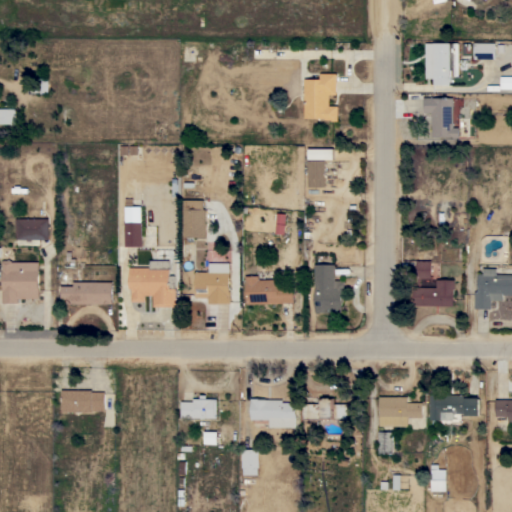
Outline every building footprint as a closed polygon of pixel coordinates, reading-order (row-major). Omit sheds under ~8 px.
[(496,42),(496,59),(474,59),(474,42),(496,42)] [(459,75),(450,75),(450,84),(433,84),(433,77),(426,77),(426,43),(459,43),(459,75)] [(305,79),(321,79),(321,73),(337,73),(337,94),(329,94),(329,105),(338,106),(338,121),(331,121),(331,119),(325,119),(325,118),(321,118),(321,119),(319,119),(319,118),(304,118),(305,79)] [(511,88),(500,88),(501,76),(511,76),(511,88)] [(453,127),(459,127),(459,137),(431,137),(431,112),(424,112),(424,97),(453,97),(453,127)] [(0,108),(15,108),(15,123),(0,123),(0,108)] [(334,148),(334,159),(309,159),(309,148),(334,148)] [(308,160),(325,160),(325,186),(308,187),(308,160)] [(125,198),(133,198),(133,206),(142,206),(142,222),(143,222),(143,246),(125,246),(125,222),(125,198)] [(204,200),(204,209),(206,209),(206,237),(194,237),(194,244),(184,244),(184,237),(183,237),(183,200),(204,200)] [(286,214),(284,234),(275,233),(277,213),(286,214)] [(49,219),(49,239),(40,239),(40,245),(17,245),(17,239),(16,239),(16,219),(49,219)] [(18,303),(2,303),(2,290),(3,290),(2,262),(4,260),(11,260),(13,262),(39,261),(39,298),(18,298),(18,303)] [(150,267),(150,260),(171,260),(170,275),(176,275),(176,288),(176,307),(153,306),(153,295),(145,295),(145,301),(132,301),(132,288),(130,288),(130,267),(150,267)] [(431,261),(431,278),(416,278),(416,261),(431,261)] [(210,272),(210,262),(227,263),(227,272),(229,272),(229,291),(230,291),(230,303),(208,303),(208,297),(195,297),(195,271),(210,272)] [(335,264),(335,280),(345,280),(345,288),(342,288),(342,295),(344,297),(344,301),(342,303),(342,312),(315,312),(315,264),(335,264)] [(477,291),(477,289),(478,289),(478,273),(483,273),(484,268),(497,268),(497,274),(507,274),(507,268),(511,268),(511,295),(503,295),(503,300),(491,300),(491,309),(474,308),(475,291),(477,291)] [(246,276),(259,275),(259,280),(277,279),(277,286),(293,285),(293,302),(246,304),(246,276)] [(436,287),(437,279),(455,280),(455,289),(453,289),(453,306),(413,305),(413,287),(436,287)] [(61,303),(62,286),(74,286),(74,281),(113,282),(113,304),(61,303)] [(92,390),(92,392),(105,392),(105,410),(92,410),(92,411),(62,411),(62,390),(92,390)] [(468,397),(480,397),(480,415),(466,415),(466,413),(453,413),(453,419),(430,420),(430,391),(442,391),(442,395),(468,394),(468,397)] [(408,396),(407,402),(422,402),(422,417),(407,417),(407,426),(379,426),(379,396),(408,396)] [(302,419),(302,403),(321,403),(321,399),(324,399),(324,397),(330,397),(330,399),(332,399),(332,404),(347,404),(347,419),(302,419)] [(181,401),(193,401),(193,398),(217,398),(216,418),(203,417),(203,419),(201,419),(201,417),(181,417),(181,401)] [(251,398),(259,398),(259,399),(270,399),(283,399),(283,402),(296,402),(296,426),(269,427),(269,419),(251,419),(251,398)] [(508,416),(496,416),(496,399),(511,399),(511,422),(508,422),(508,416)] [(352,434),(351,421),(361,421),(361,434),(352,434)] [(217,431),(217,444),(204,444),(204,431),(217,431)] [(392,431),(392,453),(378,453),(378,431),(392,431)] [(242,449),(258,449),(259,467),(258,467),(258,474),(243,474),(243,467),(242,467),(242,449)] [(431,490),(431,469),(431,464),(439,464),(439,469),(446,469),(446,490),(437,490),(437,493),(432,493),(432,490),(431,490)] [(393,474),(401,474),(401,489),(393,489),(393,474)]
